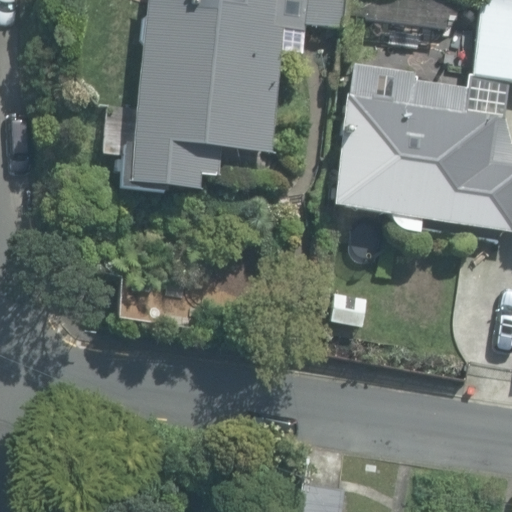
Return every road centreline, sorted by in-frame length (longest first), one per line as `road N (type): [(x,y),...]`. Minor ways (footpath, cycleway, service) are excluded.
road 1 (residential): [(19,365),(511,437)]
road 2 (residential): [(19,365),(0,170)]
road 3 (residential): [(0,511),(19,365)]
